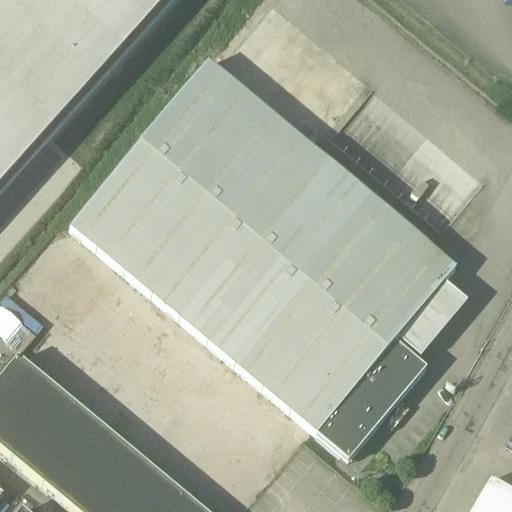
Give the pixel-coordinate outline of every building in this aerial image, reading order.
[(0,0),(0,196),(175,0),(0,0)] [(263,0),(207,68),(290,138),(350,66),(344,61),(343,45),(339,42),(344,36),(301,0),(263,0)] [(423,374),(407,361),(420,344),(406,332),(454,275),(290,138),(207,68),(68,233),(346,466),(423,374)] [(346,466),(68,233),(5,309),(38,336),(16,363),(195,511),(309,511),(347,468),(351,471),(352,470),(346,466)] [(195,511),(16,363),(0,382),(0,456),(67,511),(195,511)] [(511,511),(511,493),(491,482),(474,511),(511,511)]
